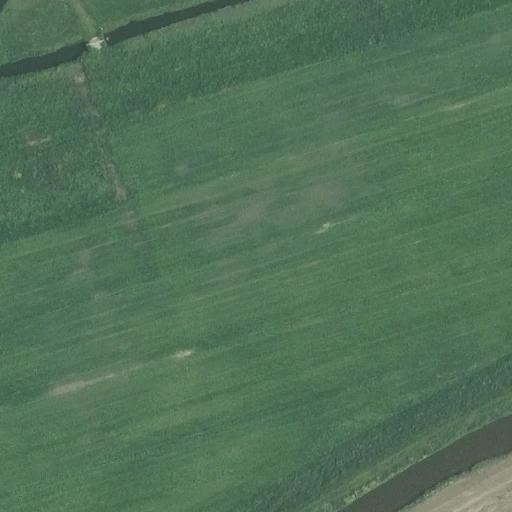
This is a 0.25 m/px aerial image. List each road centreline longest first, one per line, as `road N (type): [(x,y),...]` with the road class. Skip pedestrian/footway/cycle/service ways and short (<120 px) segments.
road 1 (track): [(0,120),(382,0)]
road 2 (track): [(259,511),(511,367)]
